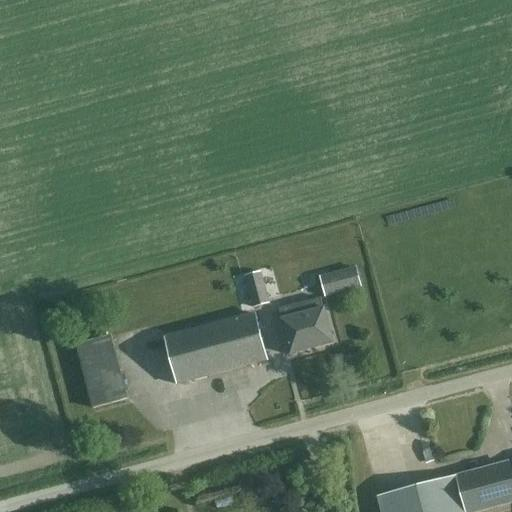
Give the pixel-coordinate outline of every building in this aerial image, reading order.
[(321,278),(326,297),(360,287),(355,269),(321,278)] [(240,277),(249,310),(269,305),(261,272),(240,277)] [(203,293),(198,276),(188,279),(193,296),(203,293)] [(280,320),(290,356),(334,344),(324,308),(323,309),(320,298),(279,309),(281,320),(280,320)] [(254,315),(165,339),(178,386),(266,362),(254,315)] [(157,318),(145,320),(151,359),(163,357),(157,318)] [(130,399),(112,337),(76,347),(93,409),(130,399)] [(511,465),(508,466),(507,463),(378,498),(381,511),(479,511),(511,503),(511,465)]
